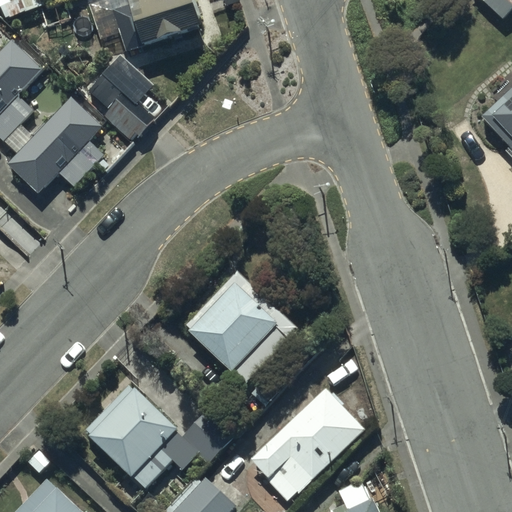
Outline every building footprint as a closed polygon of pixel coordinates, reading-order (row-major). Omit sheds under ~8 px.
[(0,7),(0,12),(3,22),(47,7),(44,0),(8,0),(10,5),(0,7)] [(124,10),(108,15),(115,39),(130,35),(137,53),(197,33),(194,25),(200,23),(193,1),(186,3),(185,0),(131,0),(122,3),(124,10)] [(511,13),(511,0),(479,0),(502,23),(511,13)] [(0,140),(15,156),(6,164),(36,195),(57,174),(71,188),(95,164),(105,174),(112,167),(87,141),(100,127),(70,99),(28,143),(14,130),(33,112),(17,95),(39,73),(8,42),(0,50),(0,140)] [(107,108),(100,116),(132,145),(156,118),(138,102),(154,84),(121,54),(88,90),(107,108)] [(511,88),(482,116),(511,147),(511,88)] [(276,329),(231,287),(186,336),(230,377),(276,329)] [(175,434),(134,394),(88,442),(130,481),(175,434)] [(360,435),(319,396),(250,467),(291,507),(360,435)] [(223,450),(196,425),(177,446),(205,470),(223,450)] [(235,511),(205,482),(175,511),(235,511)] [(74,511),(45,485),(19,511),(74,511)] [(372,511),(360,487),(336,498),(343,511),(372,511)]
